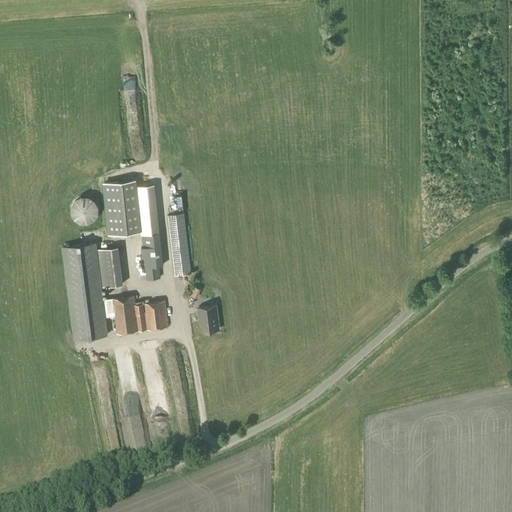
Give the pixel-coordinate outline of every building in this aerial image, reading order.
[(125,173),(125,175),(109,175),(110,180),(136,179),(136,172),(125,173)] [(111,234),(141,231),(135,181),(105,185),(111,234)] [(175,275),(192,274),(182,184),(164,186),(175,275)] [(158,212),(144,214),(146,233),(142,233),(147,280),(161,278),(159,266),(164,265),(160,231),(158,212)] [(97,249),(96,242),(64,246),(76,339),(108,335),(106,317),(116,316),(118,333),(169,327),(165,300),(144,303),(136,304),(135,295),(104,299),(102,287),(123,284),(118,247),(97,249)] [(220,329),(217,304),(198,307),(200,323),(203,323),(204,331),(220,329)]
